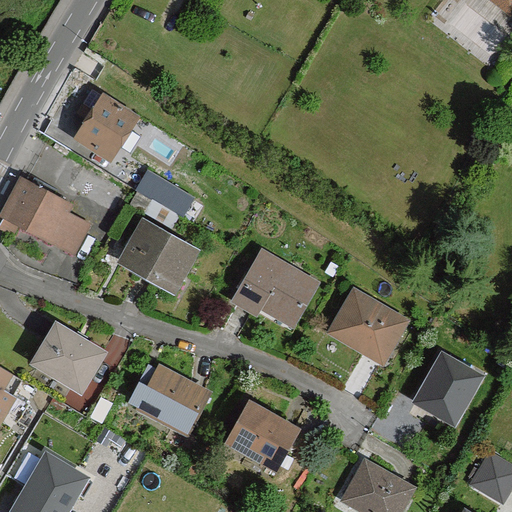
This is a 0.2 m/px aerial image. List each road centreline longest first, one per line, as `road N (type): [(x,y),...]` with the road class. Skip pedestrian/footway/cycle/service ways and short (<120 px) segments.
road 1 (residential): [(0,271),(294,376),(339,401),(353,427)]
road 2 (residential): [(0,154),(88,0)]
